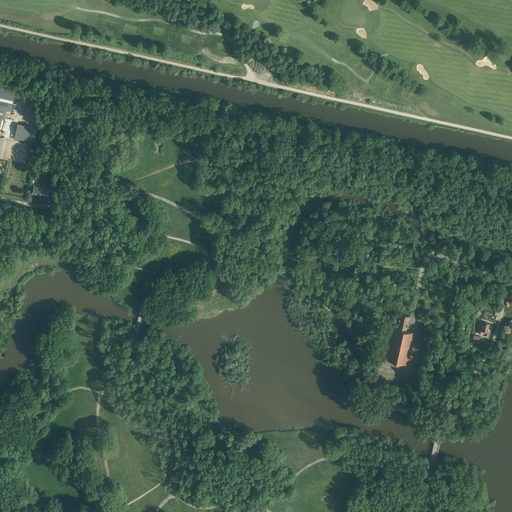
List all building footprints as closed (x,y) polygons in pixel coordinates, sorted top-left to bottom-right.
[(0,136),(1,136),(6,110),(11,111),(15,90),(0,86),(0,136)] [(34,143),(37,128),(17,124),(14,138),(34,143)] [(47,197),(49,189),(48,189),(49,186),(45,185),(44,188),(34,186),(33,189),(29,188),(28,192),(32,193),(47,197)] [(385,359),(386,359),(385,364),(406,369),(407,364),(409,364),(415,333),(406,331),(410,316),(401,314),(397,329),(392,327),(385,359)] [(487,332),(489,323),(484,321),(483,325),(480,324),(479,333),(482,334),(482,330),(487,332)]
